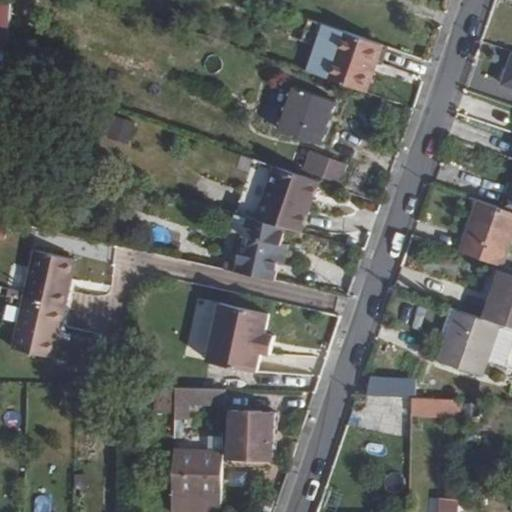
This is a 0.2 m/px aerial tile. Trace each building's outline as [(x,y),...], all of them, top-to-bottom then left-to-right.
[(370,92),(386,45),(321,23),(305,70),(370,92)] [(511,92),(511,53),(507,53),(497,89),(511,92)] [(294,86),(278,129),(279,129),(323,144),(338,100),(294,86)] [(348,164),(311,150),(304,168),(341,182),(348,164)] [(276,165),(258,218),(288,227),(303,231),(315,198),(308,197),(315,178),(276,165)] [(0,173),(0,193),(9,195),(9,191),(13,191),(15,175),(0,173)] [(321,180),(315,178),(308,197),(315,198),(321,180)] [(511,211),(511,191),(511,194),(506,192),(501,207),(506,210),(511,211)] [(479,200),(460,250),(504,266),(509,253),(511,245),(511,211),(506,210),(479,200)] [(0,206),(0,216),(7,219),(9,209),(0,206)] [(288,227),(258,218),(249,215),(244,234),(238,232),(233,252),(240,254),(236,271),(276,279),(280,263),(286,264),(290,244),(285,242),(288,227)] [(36,249),(24,298),(25,299),(66,308),(78,258),(36,249)] [(21,296),(22,266),(7,266),(7,296),(21,296)] [(511,327),(511,274),(502,271),(486,318),(511,327)] [(25,299),(24,298),(13,348),(56,357),(66,308),(25,299)] [(271,312),(222,301),(209,360),(258,371),(263,350),(272,353),(277,334),(266,332),(271,312)] [(460,310),(451,306),(441,334),(447,336),(450,337),(460,310)] [(447,336),(439,360),(484,376),(502,324),(460,310),(450,337),(447,336)] [(372,376),(368,395),(417,397),(420,384),(372,376)] [(172,420),(187,419),(187,407),(225,406),(224,388),(171,389),(172,420)] [(413,398),(412,412),(462,414),(463,400),(413,398)] [(234,409),(231,459),(271,460),(274,410),(234,409)] [(175,447),(174,496),(196,497),(223,498),(225,449),(175,447)] [(195,511),(196,497),(174,496),(173,511),(195,511)]
